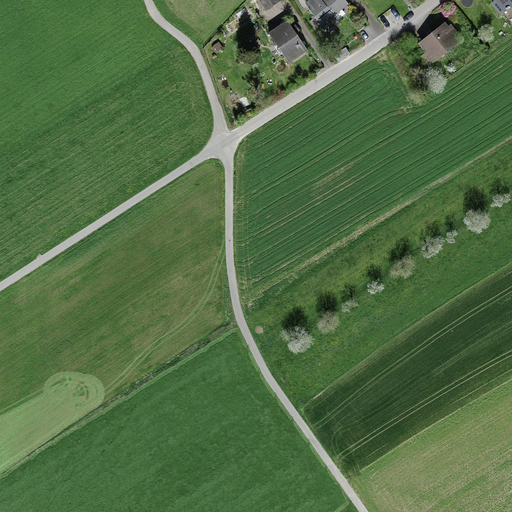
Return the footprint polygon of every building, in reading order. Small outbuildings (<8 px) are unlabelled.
[(279,0),(260,0),(267,9),(280,1),(279,0)] [(320,0),(310,0),(306,3),(324,29),(337,19),(334,15),(348,4),(345,0),(322,0),(321,1),(320,0)] [(511,0),(495,0),(492,3),(501,14),(507,9),(507,10),(510,7),(509,6),(511,4),(511,0)] [(308,50),(288,21),(269,34),(276,44),(279,42),(291,61),(308,50)] [(457,43),(443,25),(421,43),(428,51),(422,55),(429,64),(457,43)]
